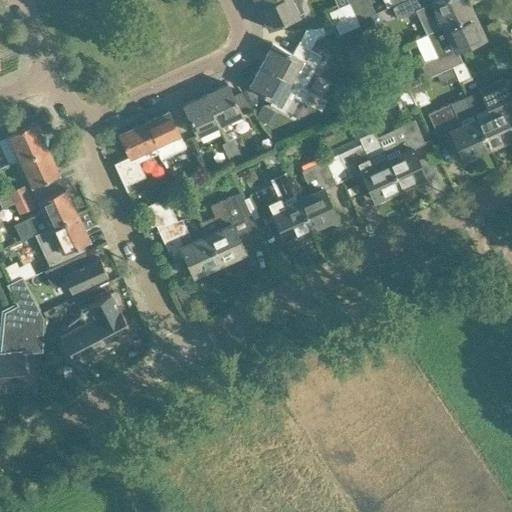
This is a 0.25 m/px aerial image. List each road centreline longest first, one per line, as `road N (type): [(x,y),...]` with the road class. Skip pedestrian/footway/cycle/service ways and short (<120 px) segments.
road 1 (residential): [(182,357),(511,190)]
road 2 (residential): [(182,357),(77,128)]
road 3 (residential): [(77,128),(226,59),(240,38),(230,0)]
road 4 (residential): [(0,454),(182,357)]
